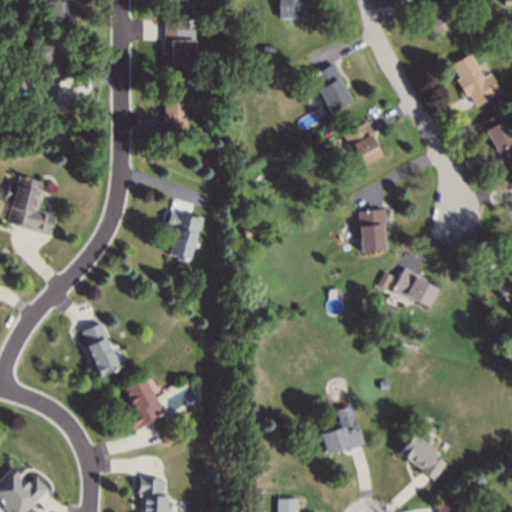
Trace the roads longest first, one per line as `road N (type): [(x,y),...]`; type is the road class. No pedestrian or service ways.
road 1 (residential): [(118,0),(114,211),(26,325),(0,385)]
road 2 (residential): [(362,0),(458,212)]
road 3 (residential): [(0,388),(77,434),(74,511)]
